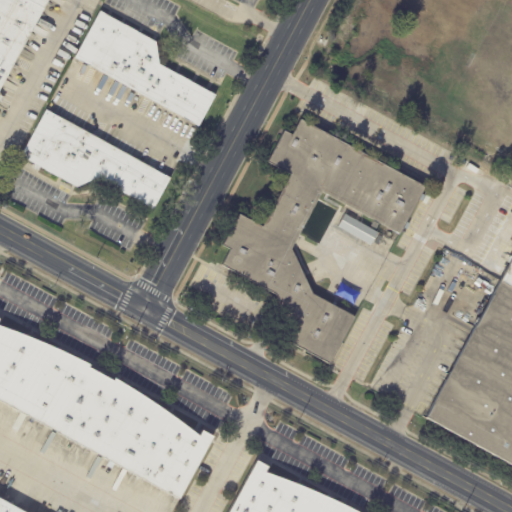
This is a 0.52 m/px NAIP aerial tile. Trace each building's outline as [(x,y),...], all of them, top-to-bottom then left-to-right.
[(0,0),(0,93),(51,0),(0,0)] [(203,129),(220,96),(164,67),(161,42),(105,12),(77,62),(203,129)] [(23,160),(49,109),(172,179),(152,221),(107,192),(73,193),(23,160)] [(332,366),(358,318),(315,296),(296,249),(327,192),(400,232),(427,187),(304,118),(298,134),(285,131),(270,162),(290,173),(265,224),(242,213),(225,244),(228,268),(279,293),(287,338),(332,366)] [(431,194),(426,205),(422,203),(427,192),(431,194)] [(377,231),(342,214),(336,228),(370,244),(377,231)] [(511,260),(425,418),(511,466),(511,260)] [(0,399),(178,500),(214,438),(183,424),(139,394),(68,355),(0,321),(0,399)] [(230,511),(256,461),(349,511),(230,511)] [(27,511),(0,497),(0,511),(27,511)]
